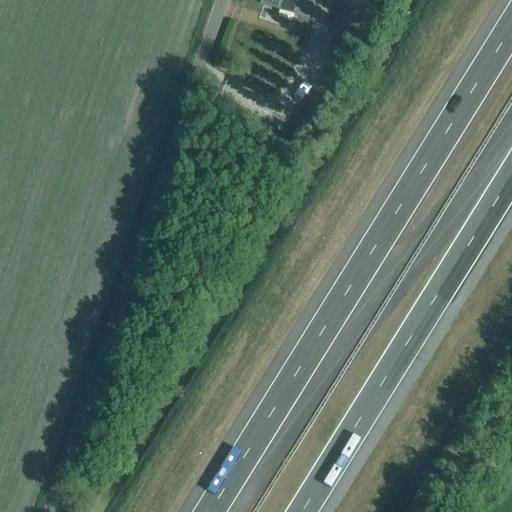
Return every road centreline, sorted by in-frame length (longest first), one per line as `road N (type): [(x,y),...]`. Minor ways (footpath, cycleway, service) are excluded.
road 1 (motorway): [(511,25),(208,511)]
road 2 (unclassified): [(57,511),(223,0)]
road 3 (motorway): [(304,511),(511,179)]
